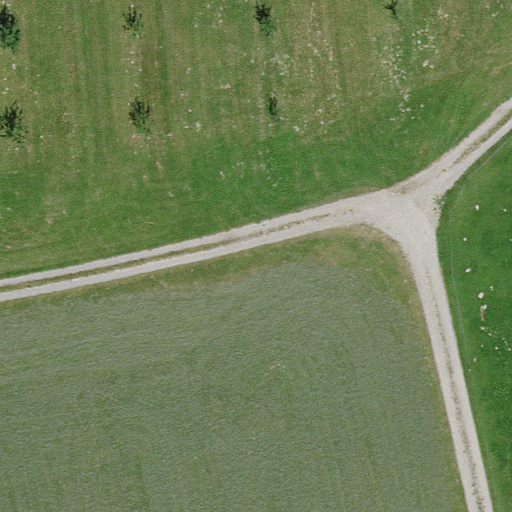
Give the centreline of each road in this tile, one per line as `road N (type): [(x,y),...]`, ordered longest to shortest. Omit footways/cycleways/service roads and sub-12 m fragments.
road 1 (track): [(0,298),(404,212),(511,106)]
road 2 (track): [(479,511),(404,212)]
